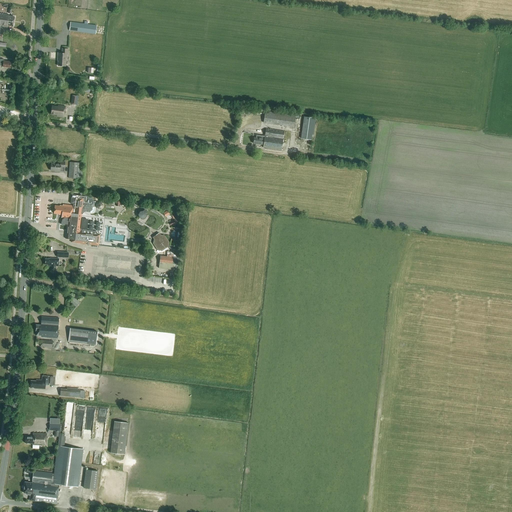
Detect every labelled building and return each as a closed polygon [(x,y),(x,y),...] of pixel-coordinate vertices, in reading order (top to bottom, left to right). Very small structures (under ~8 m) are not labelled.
[(0,13),(0,26),(7,27),(7,25),(13,26),(14,17),(8,16),(8,14),(0,13)] [(96,26),(70,22),(69,31),(95,34),(96,26)] [(68,54),(68,49),(62,49),(62,53),(58,53),(57,59),(58,59),(58,66),(65,66),(66,54),(68,54)] [(10,68),(11,62),(4,61),(4,59),(0,58),(0,64),(3,65),(3,66),(10,68)] [(64,117),(65,107),(52,106),(50,114),(57,115),(57,116),(64,117)] [(263,123),(294,127),(295,115),(287,114),(287,112),(279,111),(279,113),(268,111),(268,114),(265,113),(263,123)] [(316,118),(304,116),(301,138),(311,140),(312,137),(313,137),(316,118)] [(281,150),(284,131),(266,129),(265,136),(256,135),(256,138),(254,137),(253,143),(263,145),(263,148),(281,150)] [(64,167),(65,162),(60,161),(60,164),(51,163),(51,170),(57,171),(60,171),(60,167),(64,167)] [(68,178),(82,179),(83,163),(69,162),(68,178)] [(54,205),(53,213),(59,214),(59,215),(61,215),(61,217),(61,218),(65,218),(64,218),(63,219),(62,220),(62,221),(62,224),(61,224),(61,225),(62,225),(64,225),(64,224),(67,224),(65,239),(67,239),(71,239),(71,242),(99,246),(100,235),(97,234),(97,232),(82,230),(82,232),(79,232),(80,226),(81,226),(80,228),(86,229),(87,219),(82,219),(81,221),(82,209),(84,209),(86,211),(89,212),(92,210),(92,207),(90,205),(92,204),(93,201),(98,202),(99,195),(88,194),(88,198),(87,196),(72,194),(70,204),(73,204),(73,206),(63,204),(63,206),(60,205),(60,206),(54,205)] [(146,212),(146,210),(144,209),(143,211),(140,211),(138,214),(139,217),(142,219),(145,218),(147,216),(146,212)] [(161,238),(158,234),(154,237),(157,241),(156,243),(159,247),(161,248),(166,245),(166,243),(163,238),(161,238)] [(178,258),(160,255),(159,265),(172,267),(172,264),(178,265),(178,258)] [(55,270),(55,266),(58,266),(59,259),(50,258),(50,259),(45,259),(45,264),(48,265),(48,266),(51,266),(51,270),(55,270)] [(59,318),(41,317),(41,325),(36,325),(36,331),(37,331),(36,335),(43,336),(42,337),(57,338),(59,318)] [(96,345),(98,332),(70,328),(68,341),(96,345)] [(52,348),(52,341),(41,339),(40,347),(52,348)] [(49,385),(49,376),(42,376),(42,380),(36,380),(36,381),(31,380),(30,388),(45,389),(45,384),(49,385)] [(60,389),(60,396),(80,397),(80,390),(67,389),(60,389)] [(124,454),(128,423),(114,421),(110,453),(124,454)] [(46,445),(46,434),(33,433),(33,436),(25,436),(25,443),(33,443),(32,445),(46,445)] [(30,500),(35,501),(56,504),(59,484),(78,487),(83,449),(58,446),(54,474),(34,471),(32,483),(25,482),(23,493),(28,493),(28,495),(30,496),(30,500)] [(83,488),(95,489),(98,471),(86,469),(83,488)]
